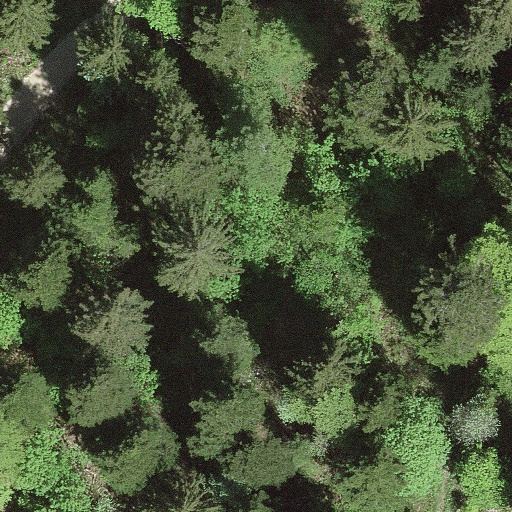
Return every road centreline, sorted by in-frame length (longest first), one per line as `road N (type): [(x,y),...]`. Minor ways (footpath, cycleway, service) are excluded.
road 1 (track): [(453,511),(460,423),(492,358),(511,337)]
road 2 (track): [(122,0),(0,132)]
